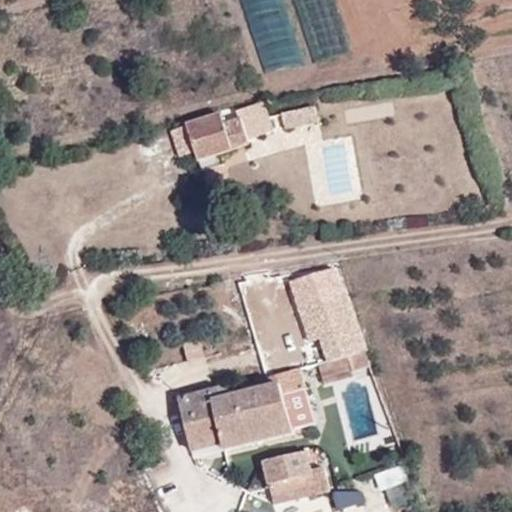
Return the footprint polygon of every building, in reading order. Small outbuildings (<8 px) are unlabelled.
[(272,131),(263,103),(239,112),(241,118),(225,123),(222,114),(179,129),(183,141),(191,138),(198,160),(249,143),(248,139),(272,131)] [(294,274),(301,309),(346,293),(336,265),(294,274)] [(346,293),(301,309),(299,309),(304,324),(321,319),(325,332),(355,321),(346,293)] [(355,321),(325,332),(334,360),(347,356),(365,350),(355,321)] [(365,350),(347,356),(352,373),(371,366),(365,350)] [(263,378),(266,388),(281,384),(284,398),(307,391),(300,369),(263,378)] [(281,384),(266,388),(225,398),(221,388),(179,399),(189,444),(221,437),(222,442),(224,450),(294,433),(284,398),(281,384)] [(221,437),(189,444),(191,451),(222,442),(221,437)] [(317,494),(308,450),(263,461),(272,505),(317,494)] [(410,480),(403,464),(375,475),(381,491),(410,480)] [(368,511),(369,495),(341,494),(341,510),(368,511)]
